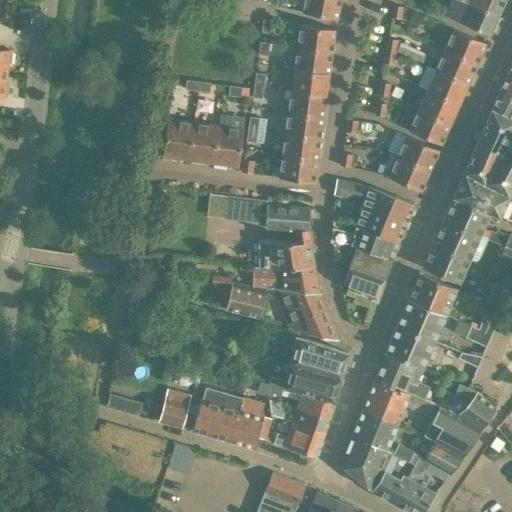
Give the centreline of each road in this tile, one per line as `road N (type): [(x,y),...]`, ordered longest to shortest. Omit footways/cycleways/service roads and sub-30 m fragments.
road 1 (residential): [(368,348),(511,22)]
road 2 (residential): [(51,0),(23,190),(0,276)]
road 3 (residential): [(320,480),(99,411)]
road 4 (residential): [(353,0),(323,195)]
road 5 (residential): [(158,173),(323,195)]
road 6 (residential): [(323,195),(329,285),(344,326),(368,348)]
road 7 (residential): [(430,511),(511,383)]
road 8 (residential): [(320,480),(368,348)]
